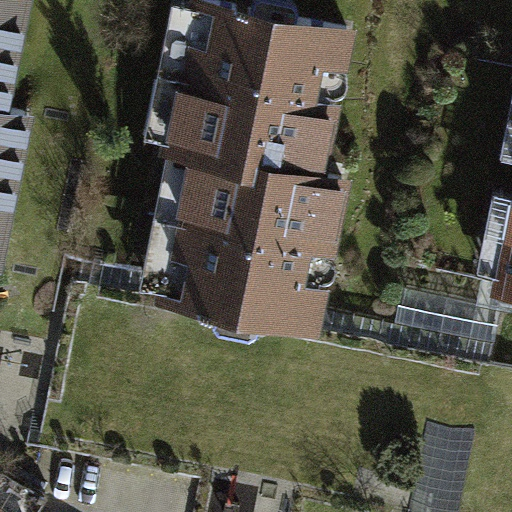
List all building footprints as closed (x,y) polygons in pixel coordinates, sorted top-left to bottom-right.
[(0,0),(0,167),(17,103),(0,99),(0,28),(7,0),(0,0)] [(357,15),(284,0),(168,0),(143,127),(159,130),(157,144),(163,145),(136,276),(154,281),(153,291),(318,326),(352,164),(326,158),(357,15)] [(511,165),(489,280),(511,283),(511,165)] [(458,511),(475,425),(428,416),(408,511),(458,511)] [(19,511),(0,499),(0,511),(19,511)]
